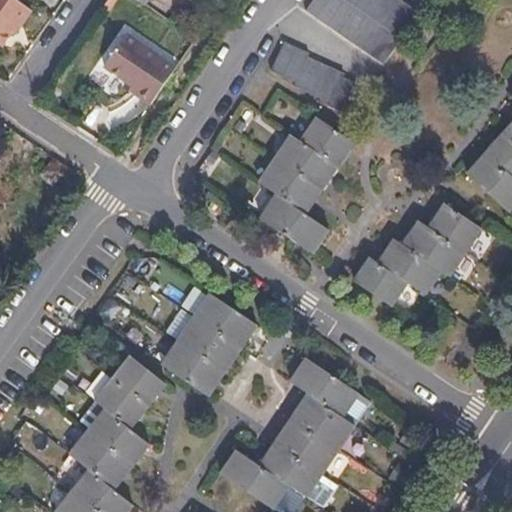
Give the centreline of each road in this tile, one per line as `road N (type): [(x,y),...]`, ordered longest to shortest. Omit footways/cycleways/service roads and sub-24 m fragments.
road 1 (residential): [(128,185),(510,444)]
road 2 (residential): [(0,357),(128,185)]
road 3 (residential): [(10,108),(128,185)]
road 4 (residential): [(10,108),(80,0)]
